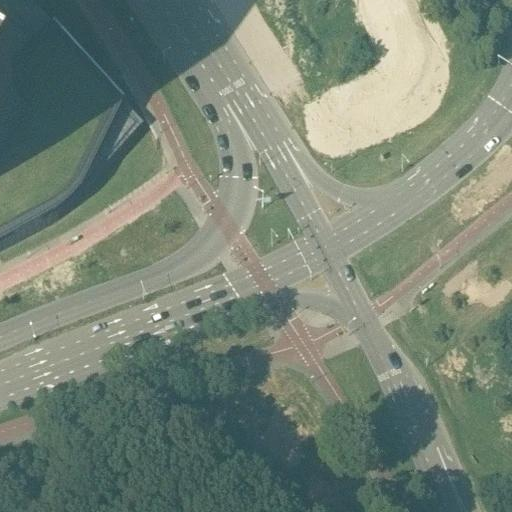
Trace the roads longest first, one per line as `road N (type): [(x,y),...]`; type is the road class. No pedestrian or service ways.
road 1 (secondary): [(424,183),(0,346)]
road 2 (secondary): [(0,388),(384,235)]
road 3 (primary): [(453,19),(452,118),(424,183)]
road 4 (primary): [(453,19),(508,163)]
road 5 (primary): [(384,235),(460,243),(511,274)]
road 6 (secondary): [(384,235),(511,187)]
